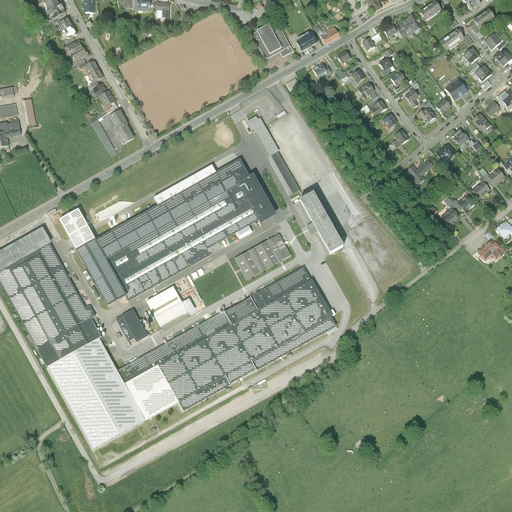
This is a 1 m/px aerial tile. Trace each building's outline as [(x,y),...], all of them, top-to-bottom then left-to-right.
[(44,0),(41,2),(46,11),(60,3),(58,0),(44,0)] [(95,14),(95,0),(83,0),(83,13),(95,14)] [(124,10),(131,10),(131,0),(118,0),(118,3),(124,3),(124,10)] [(151,15),(150,0),(134,0),(135,15),(151,15)] [(376,0),(364,0),(373,14),(382,9),(376,0)] [(481,7),(475,0),(469,0),(465,3),(472,13),(481,7)] [(66,12),(60,3),(46,11),(52,19),(66,12)] [(170,18),(170,3),(156,3),(155,18),(170,18)] [(437,7),(435,3),(419,13),(425,22),(440,11),(437,7)] [(495,16),(490,8),(473,21),(478,28),(495,16)] [(413,14),(406,19),(415,33),(422,28),(413,14)] [(55,23),(60,31),(72,24),(67,16),(55,23)] [(406,19),(399,23),(407,37),(415,33),(406,19)] [(453,29),(458,26),(453,19),(448,21),(453,29)] [(293,53),(276,22),(251,36),(265,61),(279,53),(282,58),(293,53)] [(77,33),(72,24),(60,31),(66,40),(77,33)] [(326,33),(324,29),(321,31),(318,26),(313,30),(325,47),(332,42),(326,33)] [(334,27),(326,33),(332,42),(340,37),(334,27)] [(397,33),(394,27),(384,34),(387,39),(397,33)] [(438,43),(446,53),(463,41),(467,47),(473,43),(467,34),(464,37),(458,29),(438,43)] [(381,40),(377,33),(361,43),(367,52),(375,47),(373,44),(381,40)] [(484,41),(488,45),(497,38),(493,33),(484,41)] [(317,44),(312,34),(296,43),(301,53),(317,44)] [(488,45),(492,50),(501,43),(497,38),(488,45)] [(68,49),(73,58),(85,50),(80,41),(68,49)] [(462,55),(466,60),(475,52),(471,47),(462,55)] [(390,49),(383,53),(386,57),(378,62),(383,70),(380,72),(383,77),(391,72),(389,69),(392,67),(387,59),(394,55),(390,49)] [(91,58),(85,50),(73,58),(78,66),(91,58)] [(495,58),(499,62),(508,55),(504,50),(495,58)] [(349,65),(346,62),(350,60),(345,52),(336,58),(342,66),(344,69),(349,65)] [(466,60),(470,64),(479,57),(475,52),(466,60)] [(499,62),(503,67),(511,59),(508,55),(499,62)] [(83,67),(88,75),(99,69),(94,61),(83,67)] [(330,73),(325,62),(311,69),(317,79),(330,73)] [(474,73),(478,78),(487,70),(483,65),(474,73)] [(104,77),(99,69),(88,75),(93,84),(104,77)] [(365,80),(358,70),(351,75),(357,85),(365,80)] [(478,78),(482,82),(491,75),(487,70),(478,78)] [(406,80),(400,72),(390,78),(396,87),(393,89),(397,94),(402,91),(398,85),(406,80)] [(349,80),(345,73),(339,77),(343,84),(349,80)] [(297,79),(288,84),(291,91),(300,86),(297,79)] [(464,85),(460,79),(453,84),(457,90),(461,96),(468,91),(464,85)] [(109,92),(102,82),(91,89),(98,99),(109,92)] [(372,101),(378,97),(368,84),(357,91),(363,99),(366,97),(367,99),(369,97),(372,101)] [(457,90),(453,84),(445,89),(449,95),(454,102),(461,96),(457,90)] [(13,88),(0,90),(0,99),(14,97),(13,88)] [(418,106),(414,101),(418,97),(412,90),(403,97),(414,109),(418,106)] [(511,105),(511,92),(510,90),(498,99),(507,109),(511,105)] [(115,104),(109,92),(98,99),(105,110),(115,104)] [(444,99),(435,107),(442,115),(451,108),(444,99)] [(380,100),(373,106),(376,109),(371,113),(375,118),(387,109),(380,100)] [(31,101),(22,103),(26,127),(36,126),(31,101)] [(502,111),(495,102),(484,111),(491,120),(502,111)] [(16,105),(0,107),(0,119),(18,116),(16,105)] [(436,118),(429,108),(425,111),(423,109),(417,114),(422,121),(428,117),(431,122),(436,118)] [(108,116),(116,130),(128,123),(120,109),(108,116)] [(390,114),(382,121),(389,130),(397,123),(390,114)] [(491,128),(480,114),(471,121),(483,135),(491,128)] [(98,120),(92,124),(112,156),(117,154),(98,120)] [(299,191),(259,121),(257,123),(255,120),(249,123),(252,128),(254,127),(270,156),(272,155),(294,194),(299,191)] [(7,125),(0,125),(0,148),(3,148),(4,154),(10,153),(7,139),(20,137),(18,121),(10,122),(11,126),(7,126),(7,125)] [(137,137),(128,123),(116,130),(124,144),(137,137)] [(410,141),(402,130),(393,136),(396,141),(391,144),(395,151),(410,141)] [(467,140),(459,130),(454,135),(456,137),(453,140),(459,147),(467,140)] [(477,142),(475,144),(472,141),(469,144),(476,152),(482,147),(477,142)] [(455,155),(447,145),(436,154),(441,161),(448,155),(451,159),(455,155)] [(157,206),(94,241),(126,297),(129,302),(211,256),(207,249),(256,221),(260,227),(277,217),(254,176),(249,178),(239,160),(216,173),(212,165),(153,199),(157,206)] [(433,167),(428,161),(417,171),(412,165),(404,171),(418,187),(425,180),(422,177),(433,167)] [(507,181),(500,172),(490,180),(497,189),(507,181)] [(491,192),(483,181),(471,190),(480,200),(491,192)] [(304,200),(300,202),(330,256),(338,252),(343,249),(313,195),(304,200)] [(474,204),(467,196),(457,203),(464,212),(474,204)] [(460,218),(454,210),(442,219),(448,226),(460,218)] [(94,241),(77,211),(58,222),(75,252),(94,241)] [(511,235),(511,228),(506,221),(494,230),(504,242),(511,235)] [(236,233),(239,240),(253,233),(249,226),(236,233)] [(103,337),(41,229),(0,251),(0,289),(46,370),(103,337)] [(493,237),(489,232),(485,236),(488,241),(493,237)] [(280,238),(268,244),(279,264),(291,257),(280,238)] [(506,255),(491,240),(477,254),(485,262),(492,256),(498,262),(506,255)] [(126,297),(94,241),(75,252),(106,308),(126,297)] [(268,244),(236,262),(247,281),(279,264),(268,244)] [(338,330),(303,268),(118,373),(146,424),(178,406),(184,416),(338,330)] [(175,287),(146,303),(161,329),(196,310),(189,299),(183,302),(175,287)] [(149,338),(134,310),(115,321),(128,344),(133,341),(136,345),(149,338)]
